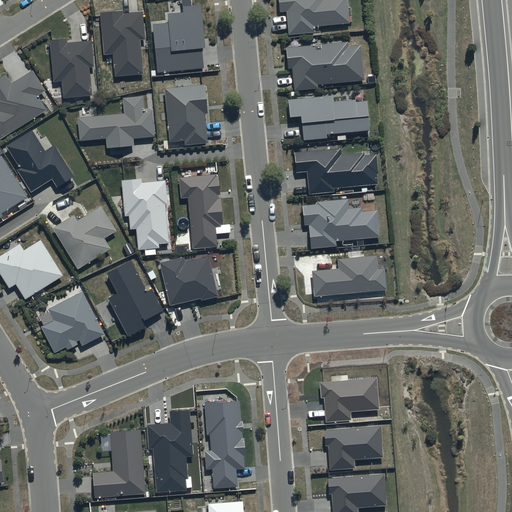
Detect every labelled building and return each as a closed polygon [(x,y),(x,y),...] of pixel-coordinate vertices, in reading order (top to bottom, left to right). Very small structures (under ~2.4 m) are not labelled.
[(279,0),(281,14),(287,14),(289,37),(316,34),(315,29),(350,25),(347,0),(279,0)] [(169,25),(154,26),(158,74),(205,70),(203,52),(207,51),(202,7),(184,9),(184,14),(168,16),(169,25)] [(124,13),(101,15),(105,56),(114,56),(116,79),(145,76),(142,43),(147,42),(144,14),(124,16),(124,13)] [(67,40),(50,42),(54,83),(63,82),(64,99),(92,96),(90,69),(95,68),(92,42),(68,45),(67,40)] [(349,45),(287,51),(289,71),(292,71),(295,94),(319,91),(318,87),(365,82),(361,48),(349,49),(349,45)] [(5,76),(0,79),(0,139),(46,111),(37,97),(45,92),(33,71),(11,85),(5,76)] [(206,85),(165,89),(170,143),(185,142),(186,146),(209,144),(206,115),(209,115),(206,85)] [(125,114),(78,119),(80,141),(107,139),(107,148),(135,146),(134,139),(156,137),(153,111),(145,112),(144,97),(124,98),(125,114)] [(333,98),(289,103),(291,122),(302,121),(304,143),(328,141),(328,138),(371,133),(368,104),(357,105),(356,102),(334,105),(333,98)] [(32,130),(5,147),(19,169),(17,171),(31,193),(52,179),(57,187),(73,177),(54,146),(45,151),(32,130)] [(341,151),(295,155),(297,175),(307,174),(309,198),(335,195),(335,191),(379,187),(378,177),(379,177),(378,157),(365,158),(365,156),(342,158),(341,151)] [(0,220),(3,218),(2,216),(29,200),(2,156),(0,157),(0,220)] [(217,176),(180,179),(182,200),(189,200),(194,251),(219,248),(217,230),(222,229),(222,227),(224,227),(221,201),(219,201),(219,197),(221,197),(219,178),(217,178),(217,176)] [(143,179),(122,180),(125,216),(130,215),(131,229),(137,229),(139,250),(160,248),(160,244),(170,243),(167,205),(169,205),(167,180),(143,182),(143,179)] [(318,207),(304,208),(305,228),(310,227),(312,251),(338,249),(337,244),(381,240),(378,213),(363,215),(362,210),(350,211),(349,202),(318,204),(318,207)] [(74,215),(52,228),(78,269),(111,249),(105,239),(116,231),(101,206),(77,221),(74,215)] [(21,245),(0,257),(0,273),(10,290),(17,285),(27,300),(64,277),(42,241),(25,251),(21,245)] [(185,258),(160,264),(170,306),(201,299),(202,302),(219,298),(209,257),(186,263),(185,258)] [(378,258),(338,261),(339,271),(312,274),(315,299),(388,293),(386,271),(379,272),(378,258)] [(131,262),(107,275),(117,295),(108,299),(128,340),(146,330),(143,323),(164,313),(152,290),(147,293),(131,262)] [(106,337),(83,293),(48,312),(54,322),(41,329),(55,355),(66,349),(68,352),(78,347),(77,344),(79,343),(83,349),(106,337)] [(377,378),(320,382),(321,398),(325,397),(327,421),(350,419),(349,411),(379,408),(377,378)] [(228,400),(205,402),(207,436),(211,436),(212,451),(205,452),(207,470),(213,470),(215,489),(239,488),(237,470),(246,470),(245,457),(246,457),(245,439),(243,439),(243,433),(244,433),(243,422),(242,422),(240,402),(229,403),(228,400)] [(171,423),(147,425),(149,450),(153,449),(157,492),(187,490),(186,479),(188,479),(187,457),(194,456),(190,410),(170,412),(171,423)] [(381,427),(324,432),(325,447),(330,447),(332,471),(354,469),(354,460),(384,458),(381,427)] [(142,431),(111,433),(114,472),(94,474),(96,498),(147,494),(142,431)] [(385,476),(328,480),(330,496),(334,495),(335,511),(358,511),(358,509),(388,506),(385,476)]
